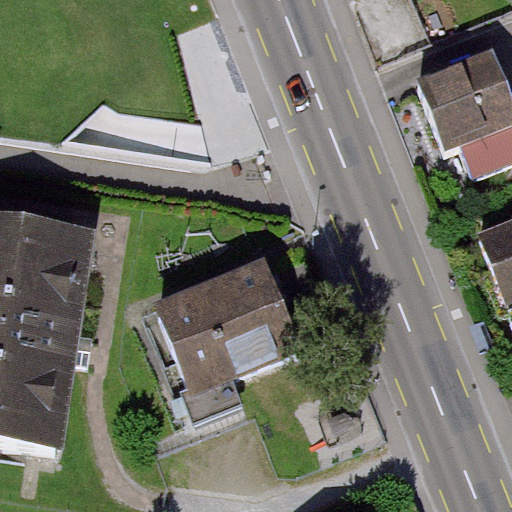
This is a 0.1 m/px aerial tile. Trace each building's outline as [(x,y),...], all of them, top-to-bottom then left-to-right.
[(511,114),(489,60),(418,90),(445,155),(463,147),(478,182),(511,168),(511,114)] [(186,145),(170,81),(111,96),(127,160),(186,145)] [(511,224),(457,247),(488,323),(511,313),(511,224)] [(87,245),(0,232),(0,451),(56,460),(72,351),(87,245)] [(264,263),(157,306),(191,390),(183,393),(196,425),(239,407),(229,382),(300,353),(264,263)]
